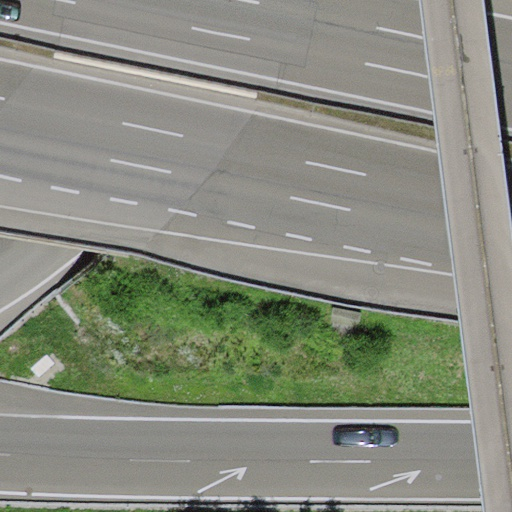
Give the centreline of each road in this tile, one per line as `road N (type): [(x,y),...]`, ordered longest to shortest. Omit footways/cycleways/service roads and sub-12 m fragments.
road 1 (motorway): [(0,119),(511,226)]
road 2 (motorway): [(0,452),(511,459)]
road 3 (motorway): [(511,74),(168,0)]
road 4 (motorway): [(122,142),(238,0)]
road 5 (motorway): [(0,263),(29,243),(122,142)]
road 6 (motorway): [(122,142),(198,0)]
